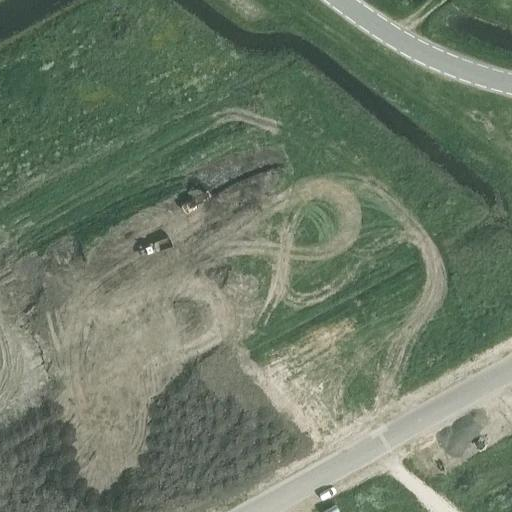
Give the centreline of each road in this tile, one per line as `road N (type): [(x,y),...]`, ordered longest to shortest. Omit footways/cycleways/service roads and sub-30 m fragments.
road 1 (tertiary): [(252,511),(511,370)]
road 2 (tertiary): [(340,0),(419,52),(511,85)]
